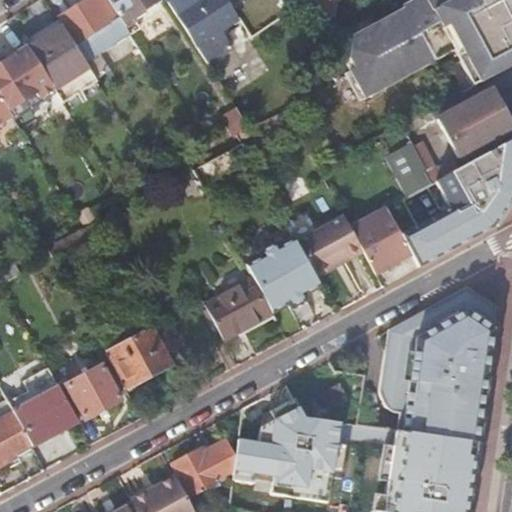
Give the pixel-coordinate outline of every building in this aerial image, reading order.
[(87,68),(93,78),(103,71),(83,41),(88,38),(90,41),(99,35),(103,39),(110,35),(104,27),(110,24),(94,0),(84,0),(58,17),(76,45),(73,47),(87,68)] [(106,0),(122,24),(160,0),(106,0)] [(172,0),(168,3),(195,46),(237,19),(225,0),(172,0)] [(287,0),(293,10),(305,28),(326,14),(327,16),(332,16),(335,2),(333,0),(287,0)] [(511,0),(415,0),(405,6),(406,9),(354,37),(350,58),(356,68),(351,72),(366,99),(455,51),(453,46),(463,41),(468,50),(471,56),(467,58),(472,66),(464,70),(473,86),(511,64),(511,0)] [(233,45),(253,36),(245,19),(225,28),(233,45)] [(60,25),(26,47),(27,48),(53,89),(62,103),(95,81),(93,78),(87,68),(73,47),(60,25)] [(329,36),(312,39),(325,60),(329,36)] [(464,53),(468,50),(463,41),(453,46),(455,51),(464,53)] [(0,99),(4,106),(11,102),(20,96),(29,91),(42,83),(23,50),(19,44),(0,55),(0,99)] [(38,102),(42,99),(40,97),(53,89),(27,48),(23,50),(42,83),(29,91),(32,96),(34,95),(38,102)] [(345,61),(351,72),(356,68),(350,58),(345,61)] [(460,62),(464,70),(472,66),(467,58),(460,62)] [(511,129),(511,64),(473,86),(431,108),(457,158),(511,130),(511,129)] [(360,102),(366,99),(351,72),(345,75),(360,102)] [(53,116),(65,109),(62,103),(53,89),(40,97),(42,99),(53,116)] [(23,101),(32,96),(29,91),(20,96),(23,101)] [(0,122),(11,116),(7,111),(4,106),(0,99),(0,122)] [(11,116),(13,119),(19,115),(11,102),(4,106),(7,111),(11,116)] [(13,119),(16,125),(32,149),(48,138),(29,108),(19,115),(13,119)] [(214,145),(202,151),(209,161),(224,153),(240,145),(234,135),(247,129),(239,116),(208,133),(214,145)] [(443,177),(440,178),(454,204),(398,234),(410,254),(417,267),(490,227),(509,198),(511,180),(511,139),(457,169),(443,177)] [(420,142),(412,146),(426,170),(430,167),(433,165),(420,142)] [(412,146),(412,145),(388,158),(409,195),(430,184),(424,171),(426,170),(412,146)] [(209,161),(202,151),(186,159),(192,170),(209,161)] [(443,177),(457,169),(452,160),(438,168),(443,177)] [(430,167),(426,170),(424,171),(430,184),(434,181),(437,180),(430,167)] [(359,248),(373,274),(410,254),(398,234),(384,208),(348,228),(359,248)] [(341,216),(293,242),(313,277),(334,266),(332,263),(359,248),(348,228),(341,216)] [(83,228),(46,247),(56,265),(97,243),(94,239),(102,235),(95,221),(83,228)] [(251,278),(270,313),(286,304),(288,309),(305,300),(302,295),(318,286),(313,277),(293,242),(291,238),(276,246),(273,242),(257,251),(259,255),(243,264),(251,278)] [(251,278),(203,305),(222,339),(270,313),(251,278)] [(398,426),(472,437),(488,329),(461,311),(412,339),(398,426)] [(104,354),(124,390),(172,363),(152,327),(104,354)] [(360,346),(352,350),(359,364),(367,360),(360,346)] [(57,388),(76,421),(82,418),(83,420),(118,399),(99,364),(81,374),(79,370),(73,374),(75,378),(57,388)] [(57,388),(56,385),(10,410),(11,412),(29,444),(30,447),(76,421),(57,388)] [(256,440),(234,437),(231,456),(229,472),(228,480),(252,483),(253,471),(271,474),(268,494),(326,503),(337,423),(300,417),(296,409),(258,427),(256,440)] [(8,455),(29,444),(11,412),(0,418),(0,464),(10,459),(8,455)] [(462,511),(472,437),(398,426),(381,511),(462,511)] [(198,448),(170,464),(188,496),(211,483),(214,487),(219,484),(216,479),(229,472),(231,456),(224,440),(200,453),(198,448)] [(129,501),(130,503),(134,511),(192,511),(173,476),(144,492),(129,501)] [(113,511),(134,511),(130,503),(113,511)]
